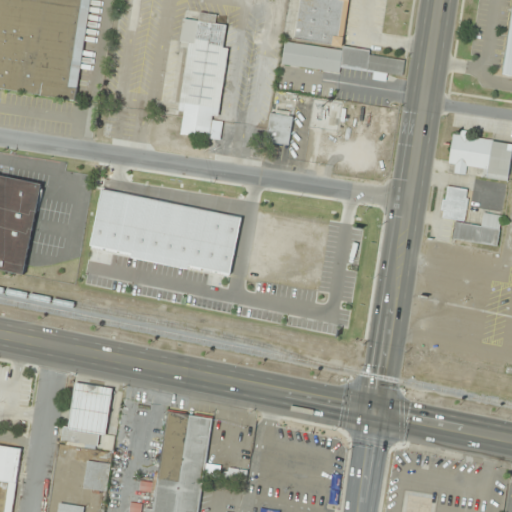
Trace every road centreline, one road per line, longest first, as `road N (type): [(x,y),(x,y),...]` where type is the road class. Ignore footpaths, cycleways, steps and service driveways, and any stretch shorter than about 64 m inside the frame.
road 1 (secondary): [(376,413),(435,0)]
road 2 (residential): [(0,138),(403,203)]
road 3 (primary): [(0,338),(376,413)]
road 4 (residential): [(58,351),(31,511)]
road 5 (primary): [(376,413),(511,440)]
